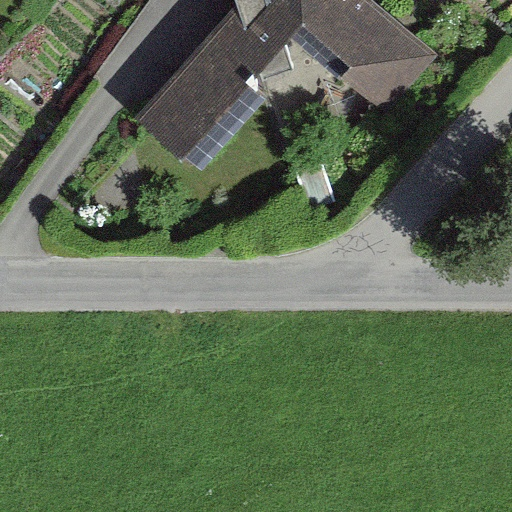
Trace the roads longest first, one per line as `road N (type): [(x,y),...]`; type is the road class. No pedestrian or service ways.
road 1 (residential): [(339,293),(0,292)]
road 2 (residential): [(339,293),(511,99)]
road 3 (residential): [(511,293),(339,293)]
